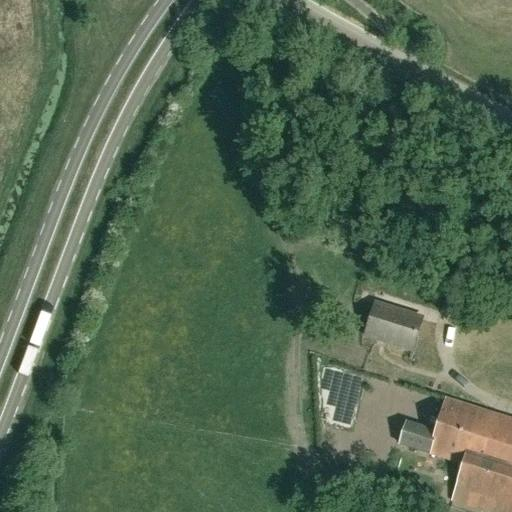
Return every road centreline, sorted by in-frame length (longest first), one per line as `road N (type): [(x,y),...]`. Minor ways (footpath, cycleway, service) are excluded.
road 1 (primary): [(0,438),(113,143),(200,0)]
road 2 (primary): [(166,0),(96,114),(0,358)]
